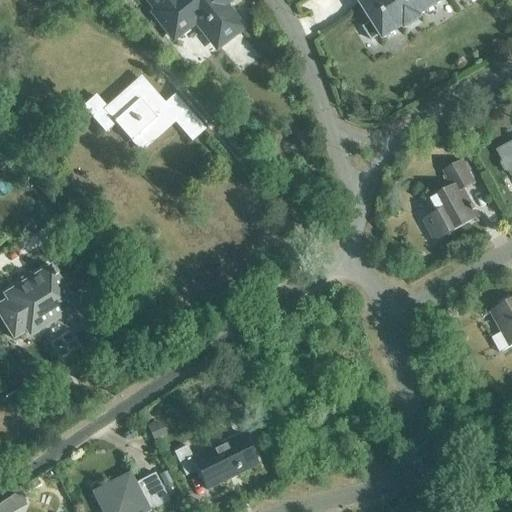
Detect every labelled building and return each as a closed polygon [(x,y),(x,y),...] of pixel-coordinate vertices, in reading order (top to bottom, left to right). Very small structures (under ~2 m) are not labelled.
[(147,0),(156,11),(153,14),(173,39),(193,23),(197,28),(199,27),(214,47),(218,44),(220,45),(222,44),(220,42),(233,32),(235,34),(237,32),(235,31),(240,27),(222,5),(225,3),(224,1),(226,0),(225,0),(147,0)] [(367,0),(360,5),(372,23),(363,28),(371,41),(380,36),(383,40),(403,27),(404,30),(422,18),(421,16),(441,3),(439,1),(440,0),(367,0)] [(173,98),(162,107),(138,80),(106,110),(95,98),(83,108),(104,132),(115,123),(138,148),(172,118),(190,138),(200,128),(173,98)] [(511,142),(496,151),(502,161),(500,166),(504,172),(508,173),(510,177),(511,176),(511,142)] [(424,222),(435,243),(479,219),(463,191),(475,184),(463,162),(444,172),(453,188),(429,202),(436,215),(424,222)] [(71,297),(69,298),(50,266),(3,295),(6,301),(0,304),(0,319),(12,339),(25,331),(27,334),(42,324),(44,327),(58,318),(60,321),(79,309),(71,297)] [(511,300),(490,313),(502,333),(492,339),(500,354),(511,346),(511,300)] [(207,491),(256,467),(241,435),(193,459),(187,447),(173,453),(185,477),(197,471),(207,491)] [(154,474),(135,484),(130,473),(91,492),(101,511),(150,511),(151,511),(169,502),(154,474)]
